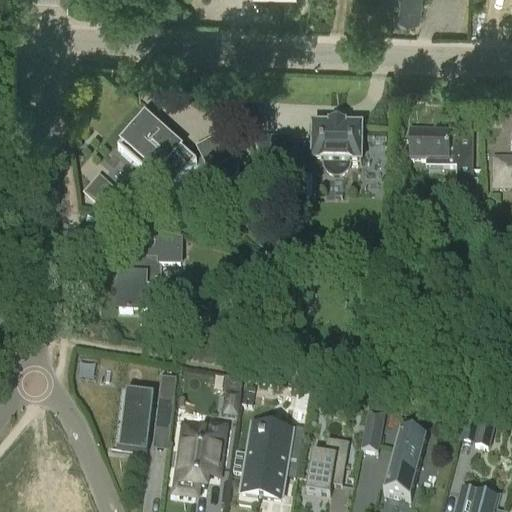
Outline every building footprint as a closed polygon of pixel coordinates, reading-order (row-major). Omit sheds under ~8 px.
[(418,22),(420,0),(380,0),(378,17),(418,22)] [(145,121),(118,152),(168,197),(195,166),(145,121)] [(349,167),(360,167),(361,131),(344,131),(344,129),(330,129),(330,131),(313,130),(312,166),(324,167),(326,173),(332,178),(339,179),(346,175),(349,167)] [(474,133),(409,131),(409,163),(425,163),(425,171),(456,172),(456,185),(464,185),(464,202),(472,203),(474,133)] [(237,164),(236,162),(234,158),(206,173),(208,177),(209,179),(211,181),(212,182),(214,183),(218,185),(220,185),(224,185),(226,185),(227,184),(229,184),(231,182),(233,181),(234,179),(235,178),(237,175),(237,173),(238,172),(238,171),(238,168),(238,167),(237,165),(237,164)] [(511,166),(511,165),(494,164),(494,192),(511,192),(511,166)] [(269,167),(269,190),(283,190),(283,200),(301,200),(301,167),(269,167)] [(106,175),(93,189),(115,209),(128,194),(106,175)] [(120,280),(119,316),(154,317),(154,293),(143,293),(144,280),(159,280),(160,229),(134,229),(133,280),(120,280)] [(484,238),(476,238),(475,281),(483,282),(484,238)] [(371,337),(370,357),(382,358),(383,337),(371,337)] [(238,419),(244,382),(240,382),(225,379),(223,396),(228,397),(225,417),(238,419)] [(119,455),(147,459),(154,399),(126,396),(119,455)] [(155,432),(170,434),(174,406),(158,404),(155,432)] [(481,423),(474,449),(487,453),(494,426),(481,423)] [(383,431),(367,427),(362,454),(361,454),(361,455),(378,458),(378,457),(377,457),(383,431)] [(217,483),(219,474),(225,431),(213,429),(212,434),(190,431),(187,454),(181,453),(178,470),(181,470),(178,494),(192,496),(196,497),(197,490),(206,491),(207,481),(211,482),(217,483)] [(410,504),(426,443),(400,436),(384,497),(383,497),(383,498),(410,505),(411,504),(410,504)] [(288,446),(251,440),(242,498),(280,504),(290,446),(288,446)] [(342,491),(349,447),(327,444),(324,459),(312,457),(306,497),(330,501),(332,489),(342,491)] [(493,511),(497,498),(478,493),(476,499),(463,496),(460,506),(458,505),(456,511),(493,511)]
